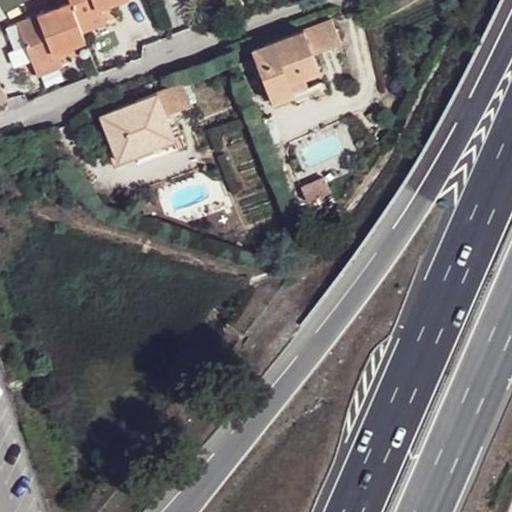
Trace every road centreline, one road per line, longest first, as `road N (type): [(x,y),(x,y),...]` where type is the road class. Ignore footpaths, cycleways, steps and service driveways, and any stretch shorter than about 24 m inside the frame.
road 1 (motorway): [(511,32),(395,238),(179,511)]
road 2 (motorway): [(511,130),(352,511)]
road 3 (residential): [(314,0),(0,123)]
road 4 (motorway): [(435,511),(511,341)]
